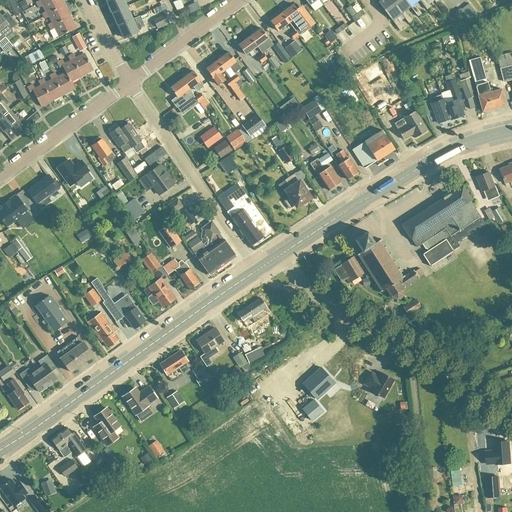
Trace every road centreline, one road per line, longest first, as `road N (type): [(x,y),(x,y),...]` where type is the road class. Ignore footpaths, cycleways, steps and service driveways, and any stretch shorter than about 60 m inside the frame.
road 1 (primary): [(0,450),(256,270)]
road 2 (primary): [(278,255),(437,156),(511,131)]
road 3 (residential): [(256,270),(128,82)]
road 4 (residential): [(416,353),(308,291),(278,255)]
road 5 (residential): [(0,180),(128,82)]
road 6 (unclassified): [(416,353),(422,511)]
road 7 (residential): [(128,82),(239,0)]
